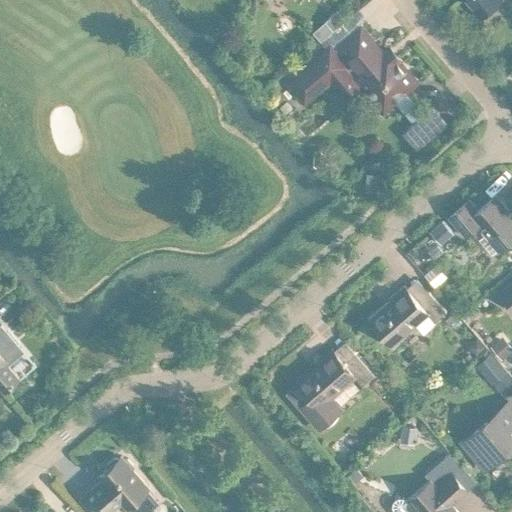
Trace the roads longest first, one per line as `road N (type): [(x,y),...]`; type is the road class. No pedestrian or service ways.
road 1 (residential): [(4,511),(137,397),(229,387),(511,144)]
road 2 (residential): [(511,131),(405,0)]
